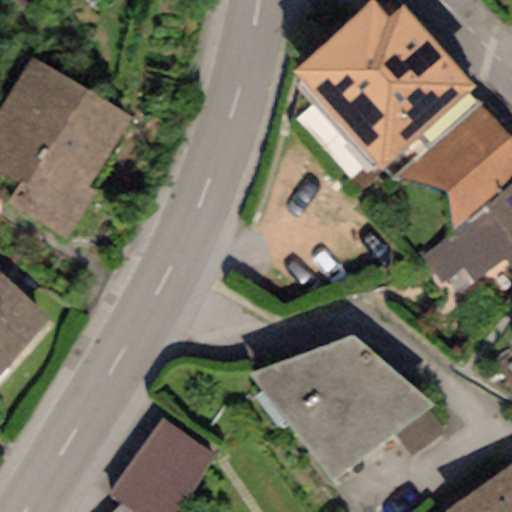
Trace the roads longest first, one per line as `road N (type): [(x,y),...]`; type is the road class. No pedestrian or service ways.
road 1 (residential): [(152,311),(265,334),(369,318),(458,387),(496,429)]
road 2 (tertiary): [(152,311),(182,258),(250,0)]
road 3 (tertiary): [(22,511),(152,311)]
road 4 (residential): [(417,0),(511,85)]
